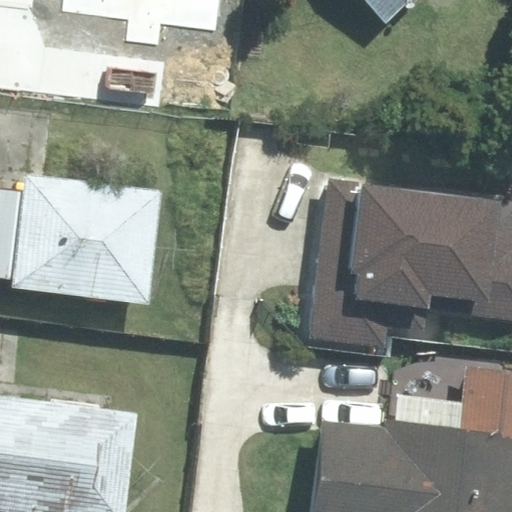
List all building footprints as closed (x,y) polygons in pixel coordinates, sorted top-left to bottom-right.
[(61,0),(0,0),(0,37),(41,53),(61,0)] [(363,0),(386,23),(408,0),(363,0)] [(15,185),(0,183),(0,270),(5,271),(4,289),(150,298),(158,181),(16,172),(15,185)] [(511,196),(325,172),(309,337),(388,344),(391,318),(422,321),(424,302),(511,310),(511,196)] [(511,511),(511,362),(461,362),(459,421),(321,415),(317,511),(511,511)] [(120,511),(132,405),(0,390),(0,501),(94,511),(120,511)]
